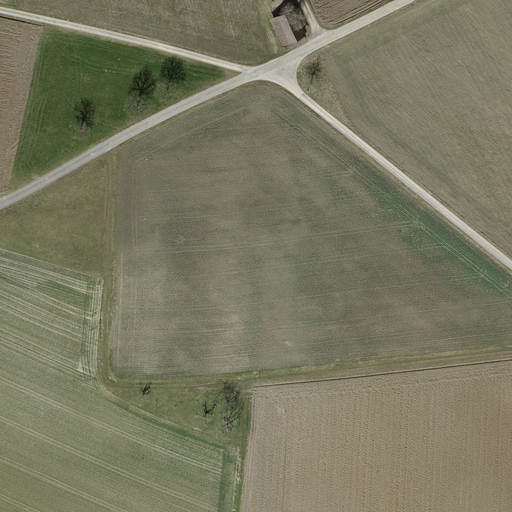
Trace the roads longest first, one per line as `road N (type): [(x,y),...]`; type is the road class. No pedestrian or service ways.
road 1 (residential): [(407,0),(198,97),(0,204)]
road 2 (track): [(511,263),(287,82),(275,64)]
road 3 (track): [(256,72),(0,11)]
